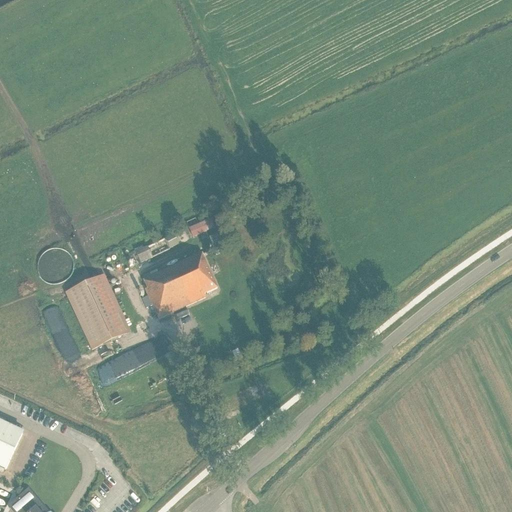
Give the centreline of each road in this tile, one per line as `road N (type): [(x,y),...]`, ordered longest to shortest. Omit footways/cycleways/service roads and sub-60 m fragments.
road 1 (secondary): [(212,502),(390,341),(511,251)]
road 2 (unclassified): [(0,413),(86,458),(89,471),(70,511)]
